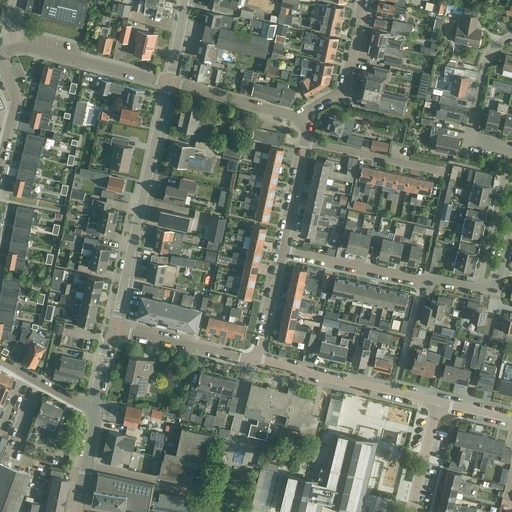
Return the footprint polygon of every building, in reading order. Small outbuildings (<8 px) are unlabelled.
[(83,26),(89,1),(85,0),(28,0),(26,9),(42,13),(41,15),(83,26)] [(161,17),(165,0),(142,0),(147,1),(144,13),(161,17)] [(236,8),(238,0),(237,0),(209,0),(208,6),(218,8),(219,5),(236,8)] [(288,7),(297,9),(299,0),(283,0),(282,5),(283,5),(288,7)] [(443,14),(445,0),(436,0),(436,4),(426,2),(425,9),(434,12),(443,14)] [(394,3),(394,4),(379,1),(376,13),(392,17),(393,12),(405,14),(407,6),(394,3)] [(112,11),(117,12),(116,14),(129,17),(131,6),(119,3),(119,4),(114,3),(112,11)] [(323,15),(322,21),(322,22),(341,26),(343,18),(342,18),(345,7),(328,3),(328,5),(319,4),(317,10),(318,10),(317,14),(323,15)] [(282,5),(278,21),(284,23),(287,13),(288,7),(283,5),(282,5)] [(253,18),(255,11),(242,8),(241,15),(253,18)] [(207,10),(205,22),(232,29),(232,28),(230,28),(232,21),(234,22),(235,17),(207,10)] [(100,11),(98,21),(104,23),(107,13),(100,11)] [(475,29),(477,17),(465,14),(462,26),(458,25),(455,41),(478,46),(481,30),(475,29)] [(272,15),(271,22),(277,23),(279,17),(272,15)] [(410,35),(413,24),(393,19),(393,22),(375,18),(374,25),(391,29),(391,31),(410,35)] [(253,19),(252,26),(260,28),(261,21),(253,19)] [(309,27),(320,30),(340,34),(341,26),(322,22),(322,21),(320,21),(320,23),(318,23),(311,22),(312,19),(311,19),(309,27)] [(436,20),(434,28),(440,29),(442,21),(436,20)] [(263,21),(260,35),(270,38),(274,39),(277,24),(263,21)] [(203,40),(217,44),(225,46),(224,47),(265,57),(270,38),(260,35),(232,29),(205,22),(205,23),(207,23),(203,40)] [(278,22),(276,34),(285,36),(288,25),(278,22)] [(119,41),(128,43),(132,26),(123,24),(119,41)] [(110,53),(114,37),(107,36),(109,28),(103,27),(97,50),(110,53)] [(373,29),(370,41),(400,48),(401,42),(387,39),(388,32),(373,29)] [(155,45),(157,34),(138,30),(136,38),(137,39),(134,54),(150,58),(153,45),(155,45)] [(336,49),(339,38),(322,34),(322,35),(306,31),(304,38),(303,42),(336,49)] [(285,37),(276,35),(275,42),(284,44),(285,37)] [(216,49),(217,44),(203,40),(201,40),(197,56),(216,60),(219,49),(216,49)] [(400,48),(370,41),(368,52),(384,56),(385,51),(396,54),(397,48),(400,48)] [(336,49),(303,42),(305,42),(304,47),(318,50),(317,56),(334,60),(336,49)] [(423,53),(436,56),(437,49),(435,49),(430,48),(425,47),(424,48),(423,52),(423,53)] [(511,56),(507,55),(503,69),(511,71),(511,56)] [(401,60),(401,59),(386,56),(385,63),(400,66),(400,65),(404,66),(405,61),(401,60)] [(301,64),(303,64),(309,66),(308,70),(331,75),(334,64),(318,61),(303,58),(301,64)] [(280,61),(270,59),(269,66),(278,68),(280,61)] [(219,81),(222,69),(215,68),(215,70),(211,69),(212,63),(196,60),(192,78),(208,81),(209,77),(213,78),(213,80),(219,81)] [(303,64),(301,74),(309,76),(312,81),(319,83),(321,88),(329,83),(331,75),(308,70),(309,66),(303,64)] [(45,65),(41,80),(58,84),(63,85),(64,81),(59,80),(62,69),(45,65)] [(269,66),(266,76),(274,78),(275,79),(277,68),(269,66)] [(387,82),(389,76),(390,70),(374,66),(373,72),(364,70),(361,84),(381,88),(382,81),(387,82)] [(451,90),(451,92),(466,95),(469,78),(464,77),(465,70),(445,66),(444,73),(454,75),(453,82),(451,82),(449,89),(451,90)] [(422,72),(420,79),(422,80),(429,81),(431,74),(422,72)] [(300,75),(290,73),(289,79),(300,81),(302,86),(307,96),(321,88),(319,83),(312,81),(309,76),(301,74),(300,75)] [(243,79),(240,91),(250,94),(253,82),(243,79)] [(55,94),(58,84),(41,80),(37,95),(54,99),(59,100),(60,96),(55,94)] [(122,95),(120,104),(141,108),(145,90),(101,81),(98,92),(109,95),(110,92),(122,95)] [(251,93),(263,96),(292,104),(296,89),(284,86),(285,83),(279,81),(277,88),(266,85),(265,86),(254,83),(251,93)] [(384,89),(381,88),(361,84),(358,98),(364,100),(362,105),(404,115),(408,98),(383,93),(384,89)] [(52,109),(54,99),(37,95),(34,110),(50,114),(55,115),(57,110),(52,109)] [(436,118),(460,123),(463,108),(455,106),(457,99),(440,96),(439,101),(439,103),(441,104),(440,110),(437,110),(436,118)] [(500,117),(506,118),(507,113),(509,105),(499,102),(497,110),(490,109),(485,127),(492,129),(491,129),(497,131),(500,117)] [(208,138),(210,130),(202,129),(203,123),(199,123),(202,109),(184,105),(178,128),(197,132),(199,136),(208,138)] [(76,108),(73,122),(82,124),(86,110),(76,108)] [(140,126),(141,119),(138,118),(140,112),(122,108),(121,115),(113,113),(111,119),(140,126)] [(34,110),(30,125),(47,129),(47,128),(52,130),(53,125),(48,124),(50,114),(34,110)] [(103,112),(102,120),(108,121),(110,114),(103,112)] [(511,114),(507,113),(506,118),(503,131),(502,131),(509,133),(508,134),(511,134),(511,114)] [(352,129),(354,123),(330,116),(326,131),(339,134),(337,140),(361,147),(363,138),(347,133),(348,128),(352,129)] [(456,154),(459,138),(446,136),(448,129),(432,125),(431,133),(438,134),(435,150),(456,154)] [(252,139),(262,141),(264,129),(255,127),(252,139)] [(264,129),(262,141),(268,143),(271,131),(264,129)] [(268,143),(274,144),(277,132),(271,131),(268,143)] [(277,132),(274,144),(280,145),(283,133),(277,132)] [(46,153),(47,149),(42,147),(45,137),(28,133),(24,148),(41,152),(46,153)] [(127,170),(132,147),(128,147),(129,140),(113,137),(111,143),(117,145),(112,167),(127,170)] [(373,139),(371,148),(386,152),(388,142),(373,139)] [(52,141),(51,149),(63,150),(64,143),(52,141)] [(197,146),(175,141),(171,162),(204,169),(206,157),(195,154),(197,146)] [(256,150),(254,155),(282,162),(284,149),(271,146),(270,153),(263,151),(263,152),(256,150)] [(239,160),(242,150),(226,147),(224,156),(239,160)] [(43,163),(38,162),(41,152),(24,148),(20,163),(37,167),(42,168),(43,163)] [(279,173),(282,162),(254,155),(253,161),(267,164),(266,170),(279,173)] [(335,178),(335,177),(353,182),(356,168),(348,166),(347,173),(333,170),(335,161),(327,159),(325,163),(317,161),(314,173),(327,176),(335,178)] [(40,178),(35,177),(37,167),(20,163),(17,178),(34,182),(39,183),(40,178)] [(363,194),(369,195),(371,187),(375,168),(362,165),(359,178),(366,180),(363,194)] [(375,168),(372,181),(377,182),(383,184),(386,170),(384,170),(375,168)] [(122,192),(125,179),(112,176),(112,174),(94,170),(92,178),(109,181),(107,188),(122,192)] [(250,174),(249,179),(277,185),(279,173),(266,170),(264,177),(250,174)] [(383,184),(395,186),(398,173),(386,170),(383,184)] [(476,170),(471,190),(491,195),(494,181),(486,179),(487,173),(476,170)] [(68,184),(76,186),(78,174),(70,173),(68,184)] [(314,173),(312,185),(324,188),(338,191),(339,186),(325,183),(327,176),(314,173)] [(395,186),(407,189),(410,175),(398,173),(395,186)] [(407,189),(418,191),(421,178),(410,175),(407,189)] [(13,193),(30,197),(30,196),(35,198),(36,193),(31,192),(34,182),(17,178),(13,193)] [(180,187),(168,184),(165,199),(173,201),(174,200),(185,203),(188,189),(196,191),(198,182),(182,178),(180,187)] [(417,197),(416,205),(421,206),(424,193),(430,194),(433,181),(421,178),(418,191),(417,197)] [(277,185),(249,179),(248,184),(262,187),(261,193),(274,196),(277,185)] [(309,197),(322,200),(333,203),(334,197),(323,195),(324,188),(312,185),(309,197)] [(449,203),(453,186),(448,185),(444,202),(449,203)] [(101,196),(114,199),(116,192),(102,189),(101,196)] [(491,195),(471,190),(468,205),(488,209),(491,195)] [(238,195),(237,200),(272,208),(274,196),(261,193),(259,200),(238,195)] [(341,195),(339,203),(347,205),(348,201),(349,197),(341,195)] [(309,197),(307,209),(319,212),(331,215),(335,216),(336,210),(332,209),(320,206),(322,200),(309,197)] [(95,211),(94,216),(116,221),(119,210),(106,208),(107,202),(94,199),(92,205),(94,206),(93,211),(95,211)] [(272,208),(237,200),(244,202),(243,208),(257,211),(256,217),(269,220),(272,208)] [(354,200),(353,207),(366,210),(367,206),(367,203),(354,200)] [(18,206),(15,221),(32,224),(37,225),(38,221),(33,220),(35,209),(18,206)] [(307,209),(304,220),(316,224),(328,226),(329,221),(318,218),(319,212),(307,209)] [(467,209),(464,223),(484,228),(487,213),(467,209)] [(161,217),(160,223),(193,231),(196,217),(163,210),(162,211),(160,210),(159,217),(161,217)] [(98,223),(89,221),(86,233),(100,236),(101,229),(114,232),(116,221),(94,216),(99,218),(98,223)] [(216,224),(212,239),(219,241),(221,242),(226,219),(214,216),(213,223),(216,224)] [(315,229),(316,224),(304,220),(301,233),(314,235),(316,236),(315,242),(329,245),(331,239),(327,238),(328,232),(315,229)] [(15,221),(12,236),(29,239),(34,240),(35,236),(30,235),(32,224),(15,221)] [(462,233),(461,239),(480,243),(484,228),(464,223),(462,233)] [(251,237),(264,240),(267,228),(254,225),(251,237)] [(345,225),(343,237),(349,238),(346,249),(356,252),(361,232),(355,231),(356,227),(345,225)] [(413,231),(425,234),(426,228),(414,225),(413,231)] [(157,238),(183,243),(184,239),(185,234),(173,231),(174,231),(159,227),(157,238)] [(361,232),(356,252),(367,254),(369,243),(375,244),(378,232),(368,230),(367,233),(361,232)] [(378,232),(375,244),(381,246),(379,257),(389,259),(393,239),(395,234),(389,232),(388,234),(378,232)] [(12,236),(9,251),(26,254),(31,255),(32,251),(27,250),(29,239),(12,236)] [(83,248),(82,253),(92,255),(108,259),(111,248),(97,245),(99,239),(86,236),(84,243),(83,248)] [(251,237),(249,249),(262,251),(264,240),(251,237)] [(393,239),(389,259),(399,261),(402,250),(408,251),(410,239),(400,237),(399,241),(393,239)] [(154,248),(171,252),(181,254),(183,243),(157,238),(154,248)] [(212,239),(209,239),(207,248),(217,250),(219,241),(212,239)] [(407,263),(418,265),(422,246),(416,245),(417,241),(412,240),(407,263)] [(460,242),(457,256),(477,261),(480,246),(460,242)] [(259,263),(262,251),(249,249),(246,260),(259,263)] [(24,265),(26,254),(9,251),(6,266),(17,269),(23,270),(23,269),(28,270),(29,266),(24,265)] [(209,251),(207,261),(215,263),(217,253),(209,251)] [(172,254),(171,262),(184,265),(186,257),(172,254)] [(108,259),(92,255),(90,261),(87,260),(86,265),(79,264),(78,270),(91,273),(93,267),(106,270),(108,259)] [(152,255),(147,279),(164,282),(174,285),(178,265),(168,263),(169,256),(162,255),(162,257),(152,255)] [(477,261),(457,256),(453,271),(473,276),(477,261)] [(240,259),(232,257),(231,262),(231,263),(245,266),(244,272),(257,275),(259,263),(246,260),(240,259)] [(307,270),(294,267),(291,279),(318,285),(319,279),(306,277),(307,270)] [(76,272),(66,270),(65,277),(74,279),(76,272)] [(234,282),(241,283),(254,286),(257,275),(244,272),(242,278),(235,277),(234,282)] [(87,280),(86,287),(101,291),(104,279),(81,274),(79,278),(87,280)] [(328,287),(331,275),(324,274),(322,285),(328,287)] [(18,294),(23,295),(24,290),(19,289),(21,279),(4,275),(2,291),(18,294)] [(346,279),(334,276),(334,277),(336,278),(331,298),(336,299),(337,295),(343,297),(346,279)] [(52,279),(50,287),(62,290),(64,282),(52,279)] [(289,291),(302,293),(304,287),(316,290),(318,285),(291,279),(289,291)] [(353,299),(357,281),(346,279),(343,297),(353,299)] [(357,281),(353,299),(363,301),(367,284),(357,281)] [(71,283),(64,282),(62,292),(69,294),(71,283)] [(158,294),(164,295),(165,288),(143,283),(142,290),(153,293),(158,294)] [(252,298),(254,286),(241,283),(238,295),(252,298)] [(367,284),(363,301),(373,304),(377,286),(367,284)] [(83,299),(98,302),(101,291),(86,287),(78,285),(77,290),(85,292),(83,298),(83,299)] [(384,306),(388,288),(377,286),(373,304),(384,306)] [(394,308),(398,290),(388,288),(384,306),(394,308)] [(410,294),(410,293),(398,290),(394,308),(405,310),(408,294),(410,294)] [(0,298),(0,305),(16,309),(21,310),(22,305),(17,304),(18,294),(2,291),(0,298)] [(302,293),(289,291),(286,302),(313,308),(314,303),(301,300),(302,293)] [(158,294),(153,293),(152,299),(142,297),(138,316),(152,319),(158,294)] [(182,300),(187,301),(192,302),(194,295),(184,293),(182,300)] [(167,323),(171,304),(162,302),(164,295),(158,294),(152,319),(167,323)] [(203,295),(200,309),(206,310),(209,297),(203,295)] [(451,312),(454,298),(439,295),(438,301),(432,300),(430,306),(424,304),(421,320),(434,323),(436,314),(444,316),(445,311),(451,312)] [(82,304),(81,310),(80,310),(96,314),(98,302),(83,299),(83,298),(76,297),(74,302),(82,304)] [(171,304),(167,323),(181,326),(187,301),(182,300),(181,306),(171,304)] [(469,300),(466,313),(471,315),(470,320),(479,322),(477,331),(489,334),(493,318),(487,316),(488,310),(482,309),(483,305),(479,305),(480,302),(469,300)] [(187,301),(181,326),(196,330),(200,311),(191,308),(192,302),(187,301)] [(313,308),(286,302),(284,314),(297,317),(298,310),(312,313),(313,308)] [(48,304),(46,312),(54,314),(55,306),(48,304)] [(19,320),(14,319),(16,309),(0,305),(0,321),(13,324),(18,325),(19,320)] [(234,322),(235,316),(237,308),(232,307),(229,320),(222,319),(219,332),(231,335),(234,322)] [(93,326),(96,314),(80,310),(81,310),(73,308),(72,314),(79,315),(78,322),(93,326)] [(33,322),(35,316),(25,313),(23,319),(33,322)] [(284,314),(281,325),(308,331),(309,326),(296,323),(297,317),(284,314)] [(496,320),(492,337),(505,340),(508,330),(511,330),(511,314),(510,314),(510,317),(504,316),(502,322),(496,320)] [(219,332),(222,319),(210,316),(207,329),(219,332)] [(403,319),(400,332),(406,333),(409,320),(403,319)] [(10,339),(15,340),(16,335),(11,334),(13,324),(0,321),(0,337),(10,339)] [(234,322),(231,335),(242,338),(246,324),(234,322)] [(57,323),(54,333),(61,335),(63,325),(57,323)] [(305,343),(313,345),(316,333),(308,331),(281,325),(279,337),(292,340),(294,334),(307,337),(305,343)] [(349,325),(348,331),(354,333),(356,326),(349,325)] [(426,330),(414,327),(412,335),(424,338),(426,330)] [(448,327),(446,334),(455,336),(456,329),(448,327)] [(372,339),(375,340),(378,331),(370,329),(368,339),(372,339)] [(44,346),(48,338),(33,330),(25,345),(30,347),(23,361),(35,367),(46,347),(44,346)] [(391,339),(392,334),(378,331),(375,340),(390,344),(391,339)] [(323,340),(319,354),(332,357),(336,343),(337,336),(333,334),(326,333),(324,340),(323,340)] [(441,334),(439,341),(447,343),(448,336),(441,334)] [(341,344),(336,343),(332,357),(345,360),(349,345),(348,345),(349,338),(342,337),(341,344)] [(372,339),(368,339),(365,338),(363,347),(357,345),(353,362),(366,365),(370,348),(372,339)] [(416,345),(423,347),(425,341),(418,339),(416,345)] [(448,339),(444,357),(450,358),(455,341),(448,339)] [(471,366),(477,367),(480,352),(479,351),(481,345),(475,344),(473,352),(474,352),(471,366)] [(412,370),(423,373),(426,358),(428,350),(415,347),(413,355),(415,356),(412,370)] [(393,361),(394,356),(384,353),(385,349),(378,348),(374,367),(391,371),(394,361),(393,361)] [(426,358),(423,373),(433,375),(436,361),(439,362),(441,353),(428,350),(426,358)] [(486,353),(480,352),(477,367),(482,369),(486,353)] [(152,377),(156,360),(131,355),(127,379),(133,380),(130,392),(145,395),(149,376),(152,377)] [(443,377),(456,380),(462,356),(456,355),(454,365),(446,363),(443,377)] [(82,377),(85,361),(62,356),(60,364),(57,364),(54,378),(76,383),(78,376),(82,377)] [(467,357),(462,356),(456,380),(469,383),(472,369),(464,367),(467,357)] [(502,378),(499,390),(511,393),(511,373),(510,373),(511,364),(506,363),(503,378),(502,378)] [(481,370),(477,385),(492,389),(496,374),(495,374),(497,368),(483,364),(482,369),(482,371),(481,370)] [(0,412),(3,405),(2,405),(12,378),(0,372),(0,412)] [(186,413),(184,419),(191,420),(195,402),(197,391),(203,392),(202,398),(207,400),(213,375),(201,372),(198,385),(198,387),(192,386),(191,386),(188,400),(186,413)] [(213,375),(207,400),(212,401),(213,396),(216,397),(217,395),(220,396),(220,398),(225,378),(213,375)] [(225,378),(220,398),(226,399),(227,392),(234,393),(237,381),(225,378)] [(247,405),(244,415),(258,418),(257,424),(251,423),(248,435),(266,439),(273,412),(288,415),(285,425),(300,428),(299,433),(315,436),(320,416),(312,414),(315,399),(297,395),(299,388),(289,386),(288,392),(278,390),(278,387),(267,385),(266,387),(257,385),(258,384),(252,383),(247,405)] [(236,412),(239,397),(233,396),(230,410),(236,412)] [(57,422),(63,408),(44,401),(35,422),(45,426),(49,419),(57,422)] [(150,414),(152,408),(144,407),(144,409),(127,406),(125,418),(140,422),(142,412),(150,414)] [(153,410),(151,417),(161,419),(163,412),(153,410)] [(60,439),(65,423),(59,421),(54,438),(60,439)] [(167,424),(166,430),(170,431),(168,441),(175,443),(178,426),(167,424)] [(163,458),(159,476),(201,485),(205,468),(211,434),(183,428),(177,453),(167,451),(165,459),(163,458)] [(451,460),(449,468),(461,470),(464,459),(470,432),(465,431),(465,429),(460,428),(459,429),(458,430),(457,430),(456,434),(457,435),(455,443),(462,444),(460,450),(459,450),(456,462),(451,460)] [(107,438),(105,445),(133,451),(135,438),(125,436),(125,435),(109,431),(108,438),(107,438)] [(152,431),(151,438),(163,440),(164,434),(152,431)] [(482,435),(470,432),(464,459),(470,460),(473,447),(478,448),(482,435)] [(286,474),(278,507),(296,511),(318,511),(321,500),(354,508),(358,492),(363,493),(375,443),(336,433),(328,466),(321,465),(317,481),(286,474)] [(487,463),(494,437),(482,435),(478,448),(484,449),(480,469),(485,470),(487,463)] [(506,440),(494,437),(487,463),(493,465),(495,458),(509,462),(511,448),(504,446),(506,440)] [(34,445),(27,447),(29,453),(36,452),(34,445)] [(105,452),(103,459),(119,463),(120,462),(129,464),(130,464),(133,451),(105,445),(104,452),(105,452)] [(53,458),(52,465),(59,466),(61,459),(53,458)] [(280,465),(266,462),(264,469),(278,473),(280,465)] [(0,510),(5,511),(16,511),(30,474),(0,463),(0,510)] [(449,470),(446,482),(478,490),(479,485),(460,480),(461,474),(449,470)] [(194,511),(195,506),(184,504),(185,496),(160,492),(159,501),(153,500),(156,484),(98,471),(92,506),(98,507),(104,508),(103,510),(112,511),(126,511),(194,511)] [(501,474),(499,482),(505,484),(507,476),(501,474)] [(44,511),(61,511),(68,479),(52,476),(44,511)] [(478,490),(446,482),(443,494),(456,497),(457,492),(470,495),(471,489),(478,490)] [(29,486),(26,496),(25,496),(24,500),(23,499),(19,511),(36,511),(38,503),(39,499),(38,499),(41,489),(29,486)] [(443,494),(440,506),(465,511),(475,511),(477,509),(454,503),(456,497),(443,494)] [(502,501),(500,506),(508,510),(510,505),(502,501)]
